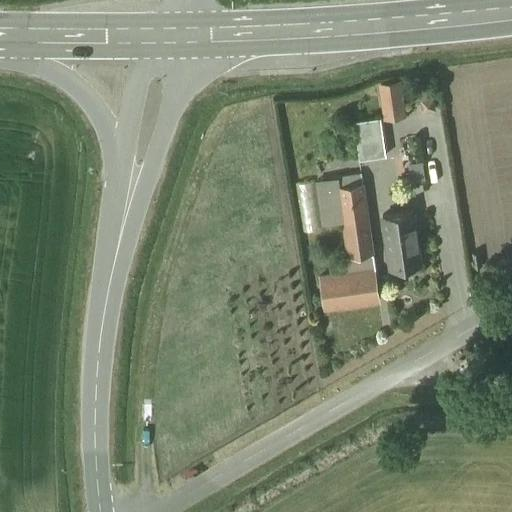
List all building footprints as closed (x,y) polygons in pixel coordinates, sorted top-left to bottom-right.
[(384,117),(404,114),(399,83),(380,85),(384,117)] [(354,121),(360,160),(386,156),(380,117),(354,121)] [(424,162),(411,164),(414,181),(426,179),(424,162)] [(346,273),(319,277),(324,309),(380,301),(361,174),(317,181),(323,220),(343,217),(349,256),(344,257),(346,273)] [(413,211),(383,216),(390,269),(421,264),(413,211)]
